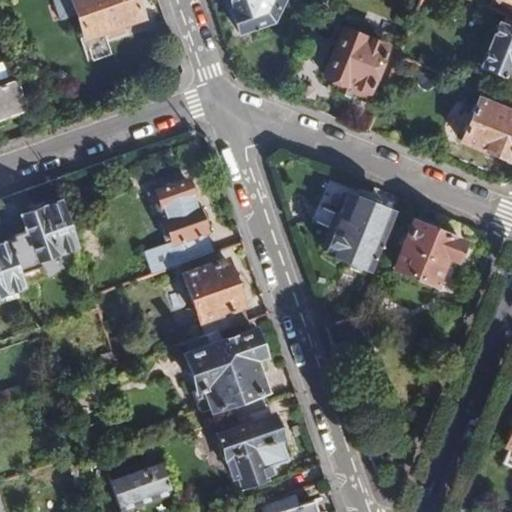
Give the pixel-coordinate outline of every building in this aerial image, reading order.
[(70,0),(83,37),(139,17),(133,0),(70,0)] [(229,0),(233,11),(232,12),(239,35),(275,24),(278,16),(275,7),(284,4),(285,0),(229,0)] [(511,0),(493,0),(490,9),(511,17),(511,0)] [(511,32),(497,26),(479,67),(504,78),(507,72),(511,73),(511,32)] [(386,47),(343,29),(324,75),(367,94),(386,47)] [(0,120),(28,111),(17,80),(0,86),(0,120)] [(511,148),(511,116),(476,102),(460,144),(506,162),(511,148)] [(149,251),(156,273),(175,266),(206,255),(200,235),(204,233),(203,227),(207,226),(201,209),(197,211),(185,180),(154,191),(158,203),(152,205),(157,215),(162,212),(164,218),(161,219),(169,239),(175,238),(176,243),(149,251)] [(393,210),(349,192),(334,229),(328,230),(321,247),(325,251),(324,255),(368,272),(393,210)] [(12,241),(7,242),(18,275),(38,267),(36,260),(75,247),(60,202),(20,216),(22,220),(7,225),(12,241)] [(6,222),(7,225),(22,220),(20,216),(6,222)] [(431,225),(416,219),(397,265),(437,280),(447,255),(457,259),(465,240),(440,229),(442,224),(433,220),(431,225)] [(0,295),(22,288),(18,275),(7,242),(0,244),(0,295)] [(208,318),(214,333),(217,332),(226,329),(243,323),(238,308),(241,307),(225,260),(182,275),(199,321),(208,318)] [(89,326),(101,322),(98,312),(85,316),(89,326)] [(369,352),(357,317),(325,328),(337,363),(369,352)] [(214,333),(184,343),(187,354),(183,355),(197,391),(203,388),(211,408),(231,401),(236,415),(265,405),(267,405),(251,360),(260,356),(251,331),(220,342),(217,332),(214,333)] [(0,406),(22,399),(18,387),(0,393),(0,406)] [(265,405),(236,415),(217,422),(221,433),(217,435),(232,478),(236,477),(240,486),(264,478),(261,468),(285,460),(265,405)] [(77,454),(68,429),(55,434),(64,459),(77,454)] [(119,511),(170,493),(158,459),(130,469),(132,474),(108,482),(119,511)] [(317,511),(314,501),(282,511),(317,511)]
